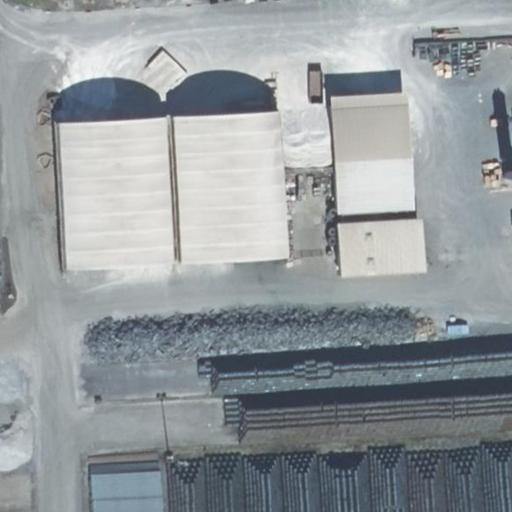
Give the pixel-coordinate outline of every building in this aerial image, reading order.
[(326,105),(332,208),(338,208),(402,204),(408,204),(402,101),(326,105)] [(275,107),(167,114),(175,265),(285,258),(275,107)] [(175,265),(167,114),(51,120),(59,271),(175,265)] [(511,163),(500,165),(501,178),(511,176),(511,163)] [(402,204),(338,208),(339,224),(333,224),(337,275),(413,270),(409,220),(403,220),(402,204)]
